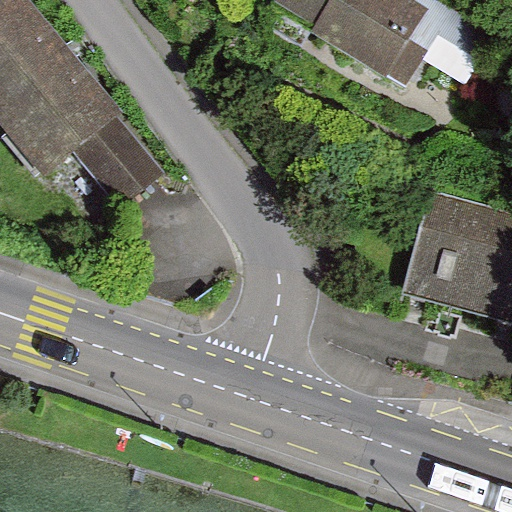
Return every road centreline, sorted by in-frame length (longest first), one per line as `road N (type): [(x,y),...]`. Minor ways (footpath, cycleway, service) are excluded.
road 1 (residential): [(252,399),(279,272),(257,220),(88,0)]
road 2 (primary): [(252,399),(511,487)]
road 3 (primary): [(0,311),(252,399)]
